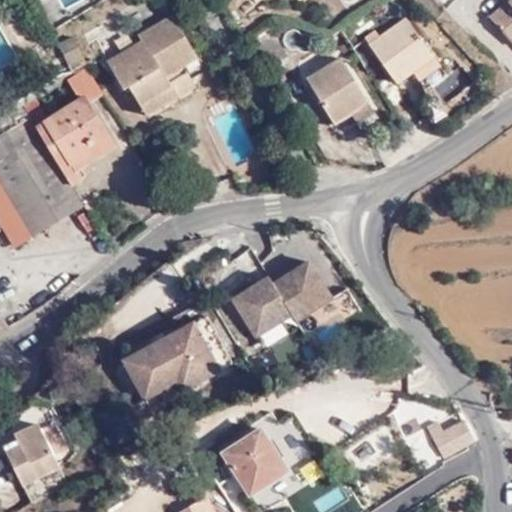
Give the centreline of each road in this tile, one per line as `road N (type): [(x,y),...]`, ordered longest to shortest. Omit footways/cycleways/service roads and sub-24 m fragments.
road 1 (tertiary): [(369,197),(174,227),(0,347)]
road 2 (unclassified): [(497,511),(485,422),(369,259),(369,197)]
road 3 (tertiary): [(511,111),(369,197)]
road 4 (unknown): [(485,422),(377,511)]
